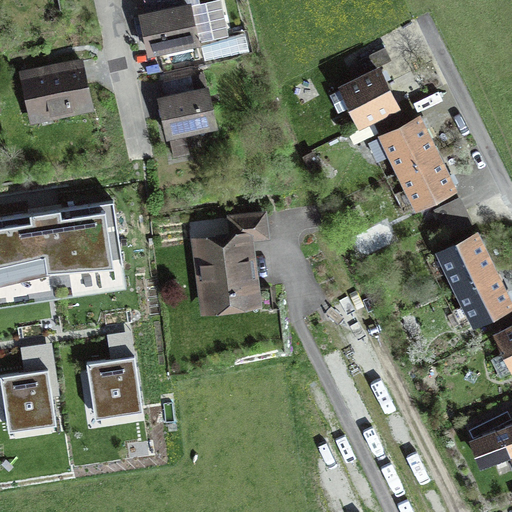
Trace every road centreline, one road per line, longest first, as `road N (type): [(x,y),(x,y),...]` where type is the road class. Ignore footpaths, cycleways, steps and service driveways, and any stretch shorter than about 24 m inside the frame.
road 1 (unclassified): [(511,200),(424,29)]
road 2 (residential): [(107,0),(142,157)]
